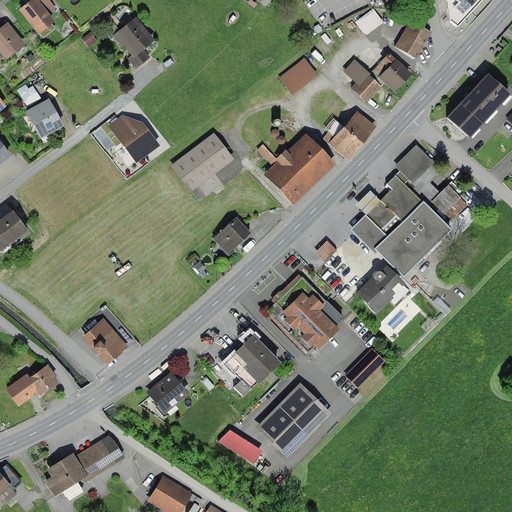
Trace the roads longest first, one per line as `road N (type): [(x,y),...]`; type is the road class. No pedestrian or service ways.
road 1 (primary): [(406,115),(232,288),(112,386)]
road 2 (residential): [(157,69),(0,197)]
road 3 (residential): [(238,511),(83,405)]
road 4 (residential): [(0,287),(112,386)]
road 5 (unclassified): [(406,115),(511,201)]
road 6 (residential): [(0,318),(48,359),(83,405)]
